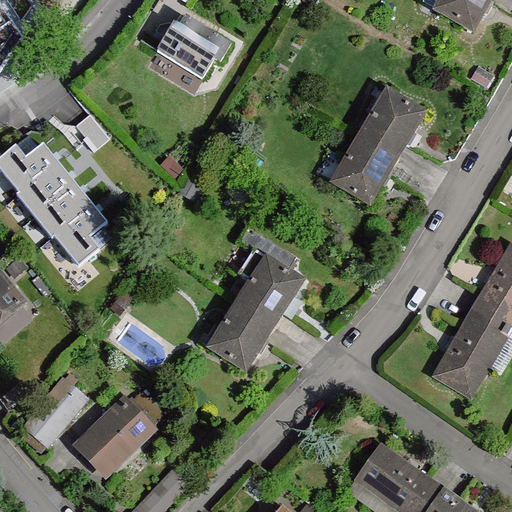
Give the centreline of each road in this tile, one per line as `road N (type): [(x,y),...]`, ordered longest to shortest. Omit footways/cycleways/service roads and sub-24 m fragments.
road 1 (residential): [(511,118),(407,289),(344,369)]
road 2 (residential): [(344,369),(192,511)]
road 3 (residential): [(344,369),(511,483)]
road 4 (residential): [(126,0),(62,68),(0,112)]
